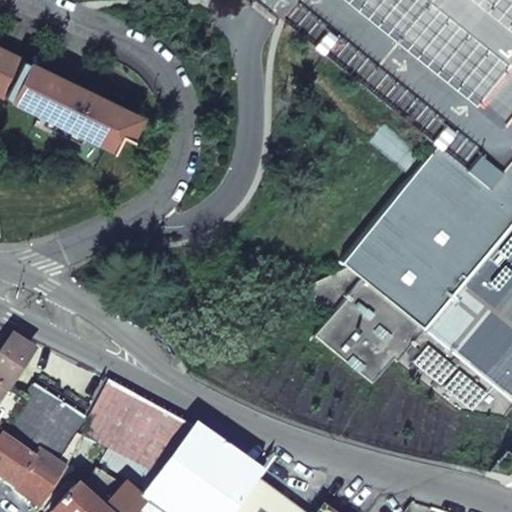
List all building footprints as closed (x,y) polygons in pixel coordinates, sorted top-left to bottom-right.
[(511,0),(251,0),(262,8),(434,146),(485,187),(511,153),(511,0)] [(138,118),(0,51),(0,95),(112,150),(119,136),(127,140),(138,118)] [(511,409),(511,153),(485,187),(434,146),(339,261),(345,269),(299,289),(331,315),(314,337),(373,385),(393,361),(454,411),(505,418),(511,409)] [(3,390),(27,351),(5,337),(0,345),(0,390),(2,391),(3,390)] [(191,428),(102,377),(80,433),(99,441),(99,442),(114,451),(105,462),(143,494),(191,428)] [(19,402),(0,431),(0,432),(3,434),(0,438),(32,461),(41,449),(55,459),(80,418),(33,387),(23,404),(19,402)] [(0,431),(19,402),(3,390),(2,391),(0,393),(0,431)] [(258,477),(191,428),(143,494),(137,502),(143,506),(151,511),(232,511),(236,506),(256,481),(258,477)] [(80,434),(66,467),(64,471),(84,479),(95,452),(99,442),(99,441),(80,433),(80,434)] [(0,481),(12,490),(32,461),(0,438),(0,481)] [(12,490),(37,509),(64,471),(66,467),(55,459),(41,449),(32,461),(12,490)] [(84,499),(98,511),(137,511),(143,506),(137,502),(134,500),(96,468),(84,499)] [(299,511),(256,481),(236,506),(243,511),(299,511)] [(71,488),(50,511),(98,511),(84,499),(71,488)]
